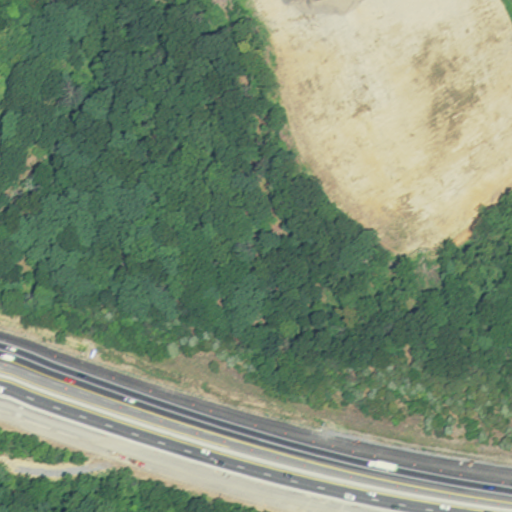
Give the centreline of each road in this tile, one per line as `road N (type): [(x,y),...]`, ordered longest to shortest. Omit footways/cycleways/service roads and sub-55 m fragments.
road 1 (motorway): [(511,482),(276,436),(0,346)]
road 2 (motorway): [(0,405),(357,511)]
